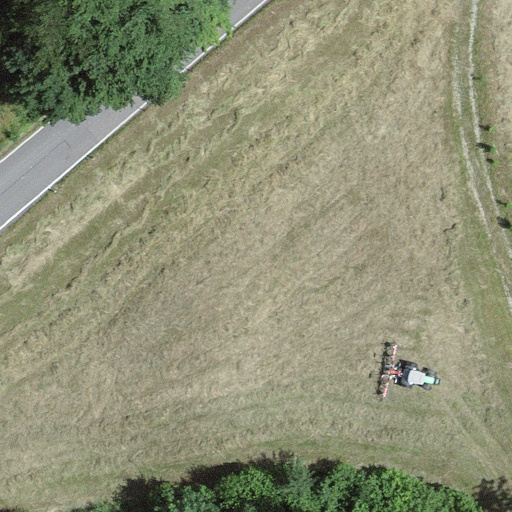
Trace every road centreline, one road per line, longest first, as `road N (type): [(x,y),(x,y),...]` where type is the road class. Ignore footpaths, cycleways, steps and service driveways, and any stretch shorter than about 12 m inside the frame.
road 1 (track): [(511,328),(464,162),(447,37),(459,0)]
road 2 (tertiary): [(0,193),(227,0)]
